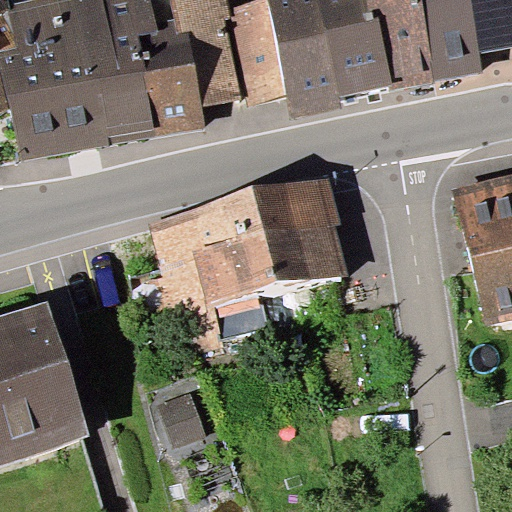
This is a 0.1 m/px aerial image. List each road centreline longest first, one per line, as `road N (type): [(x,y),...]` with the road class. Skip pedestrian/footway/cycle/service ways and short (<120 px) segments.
road 1 (tertiary): [(0,230),(387,150)]
road 2 (residential): [(453,511),(387,150)]
road 3 (tertiary): [(387,150),(511,122)]
